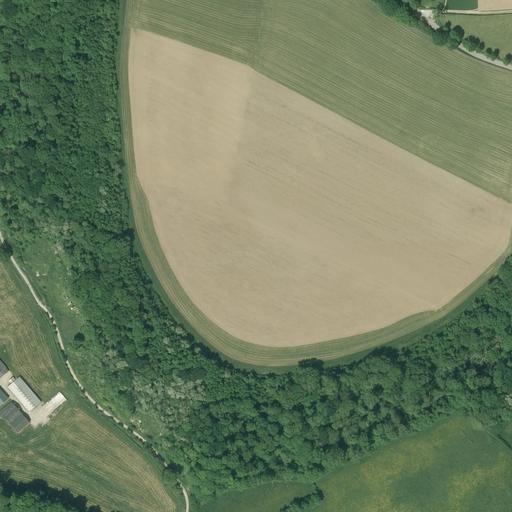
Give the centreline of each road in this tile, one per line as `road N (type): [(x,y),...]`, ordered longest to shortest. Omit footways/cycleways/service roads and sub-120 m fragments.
road 1 (track): [(0,235),(80,388),(151,449),(182,490),(187,511)]
road 2 (tertiary): [(511,67),(469,51),(399,0)]
